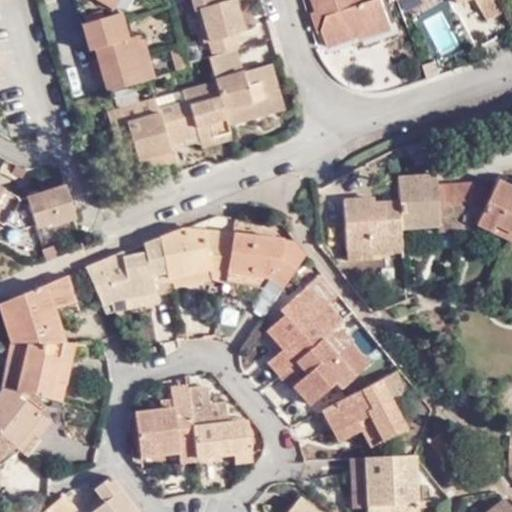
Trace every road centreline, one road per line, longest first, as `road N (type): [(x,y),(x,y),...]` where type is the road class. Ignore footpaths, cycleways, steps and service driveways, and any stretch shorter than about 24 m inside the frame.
road 1 (residential): [(223,511),(267,469),(272,432),(231,368),(204,357),(142,372),(125,393),(115,455),(150,501)]
road 2 (residential): [(113,218),(332,131)]
road 3 (residential): [(332,131),(511,64)]
road 4 (residential): [(332,131),(288,0)]
